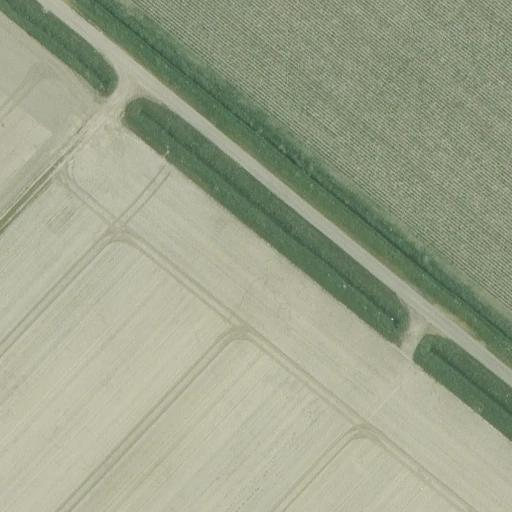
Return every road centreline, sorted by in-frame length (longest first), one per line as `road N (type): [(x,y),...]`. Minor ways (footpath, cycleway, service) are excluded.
road 1 (unclassified): [(511,378),(47,0)]
road 2 (track): [(0,228),(141,77)]
